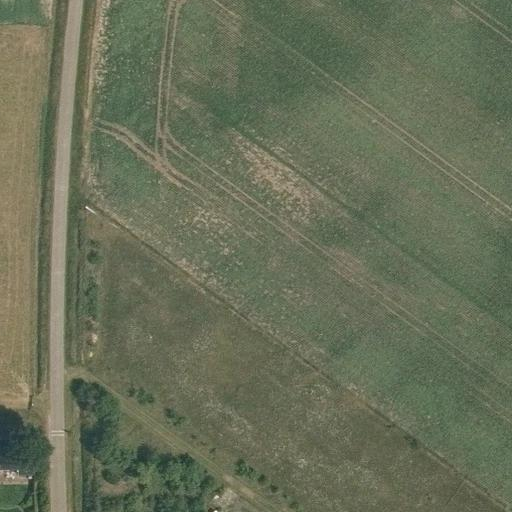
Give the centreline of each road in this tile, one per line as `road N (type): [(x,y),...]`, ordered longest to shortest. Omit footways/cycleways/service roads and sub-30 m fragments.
road 1 (unclassified): [(59,511),(55,342),(75,0)]
road 2 (track): [(55,364),(87,375),(274,511)]
